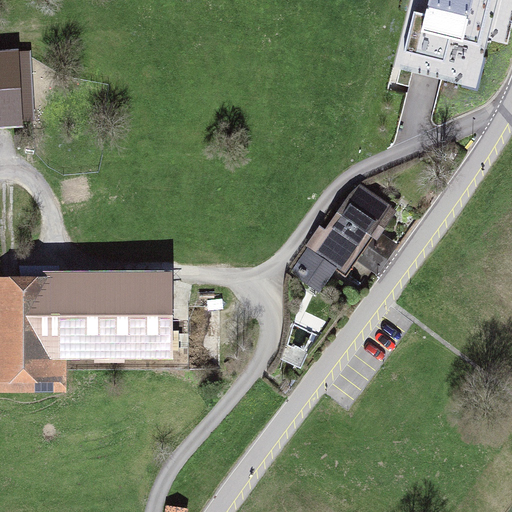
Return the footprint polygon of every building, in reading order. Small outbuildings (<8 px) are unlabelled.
[(420,16),(406,69),(448,81),(462,26),(420,16)] [(0,121),(31,120),(27,53),(0,54),(0,121)] [(363,183),(301,271),(324,287),(349,251),(366,227),(386,199),(363,183)] [(394,250),(380,240),(362,266),(376,276),(394,250)] [(0,280),(0,391),(58,391),(58,369),(167,368),(166,278),(0,280)] [(500,511),(511,498),(511,435),(450,511),(500,511)]
